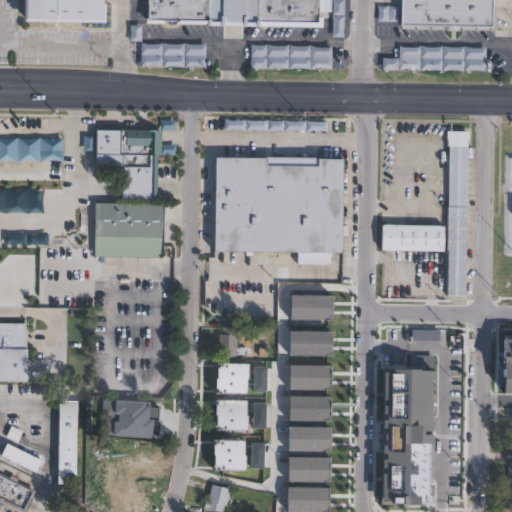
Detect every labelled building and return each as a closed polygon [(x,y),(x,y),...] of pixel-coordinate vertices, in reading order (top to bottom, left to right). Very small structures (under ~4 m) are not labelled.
[(101,0),(101,20),(21,20),(21,0),(101,0)] [(317,0),(317,22),(145,20),(145,0),(317,0)] [(331,37),(343,37),(343,0),(331,0),(331,37)] [(490,0),(490,27),(398,26),(398,0),(490,0)] [(140,67),(139,67),(139,43),(204,44),(204,67),(203,67),(140,67)] [(330,68),(330,69),(249,68),(249,62),(249,45),(330,46),(330,68)] [(485,70),(485,45),(397,45),(397,57),(381,57),(381,70),(485,70)] [(158,129),(157,155),(152,155),(151,168),(151,197),(141,197),(119,196),(120,169),(92,168),(93,127),(158,129)] [(469,132),(463,295),(446,294),(447,267),(426,266),(425,299),(402,298),(403,257),(449,259),(450,131),(469,132)] [(62,138),(0,137),(0,160),(62,161),(62,138)] [(343,159),(342,252),(215,250),(216,157),(343,159)] [(19,246),(48,246),(48,194),(19,194),(19,246)] [(93,200),(126,201),(140,201),(164,202),(160,257),(140,257),(91,254),(93,200)] [(445,225),(444,251),(382,251),(382,224),(445,225)] [(0,277),(44,278),(44,248),(0,247),(0,277)] [(238,281),(237,307),(240,307),(240,315),(220,314),(221,289),(228,289),(228,281),(238,281)] [(0,323),(29,323),(29,348),(31,348),(31,381),(0,381),(0,323)] [(238,327),(237,356),(222,355),(222,348),(220,348),(220,335),(222,335),(223,327),(238,327)] [(413,341),(396,341),(396,370),(413,370),(413,341)] [(465,372),(465,342),(449,342),(449,372),(465,372)] [(216,361),(252,363),(251,393),(215,392),(216,361)] [(289,364),(334,363),(335,388),(290,388),(289,364)] [(412,400),(418,400),(418,390),(410,390),(410,380),(393,380),(393,407),(412,407),(412,400)] [(289,396),(333,395),(334,420),(289,421),(289,396)] [(215,399),(250,401),(249,431),(214,429),(215,399)] [(75,483),(55,483),(56,400),(76,400),(75,483)] [(155,432),(155,407),(138,407),(138,432),(155,432)] [(410,448),(410,423),(393,423),(393,448),(410,448)] [(289,425),(334,424),(335,449),(290,449),(289,425)] [(214,439),(250,440),(249,470),(213,469),(214,439)] [(155,450),(151,470),(149,469),(148,474),(140,472),(140,476),(132,474),(134,467),(128,466),(131,453),(135,454),(137,447),(155,450)] [(288,456),(332,455),(333,479),(288,480),(288,456)] [(420,466),(420,477),(438,477),(438,466),(420,466)] [(393,468),(393,497),(410,497),(410,468),(393,468)] [(0,474),(32,490),(21,511),(0,501),(0,474)] [(111,479),(106,497),(92,492),(97,475),(111,479)] [(231,488),(227,506),(224,505),(223,511),(205,508),(206,500),(209,500),(212,484),(231,488)] [(288,511),(287,487),(332,486),(332,511),(288,511)] [(146,494),(142,504),(141,503),(138,510),(141,511),(121,511),(123,507),(127,508),(131,498),(125,496),(129,487),(146,494)]
